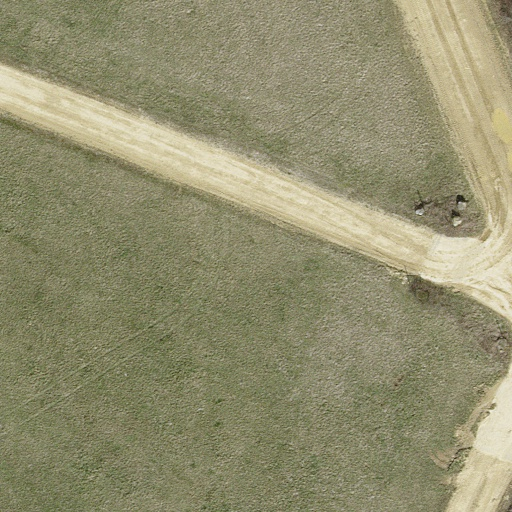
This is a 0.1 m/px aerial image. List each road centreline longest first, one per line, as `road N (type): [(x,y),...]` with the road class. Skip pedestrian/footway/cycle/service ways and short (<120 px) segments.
road 1 (track): [(511,292),(0,93)]
road 2 (track): [(438,0),(511,182)]
